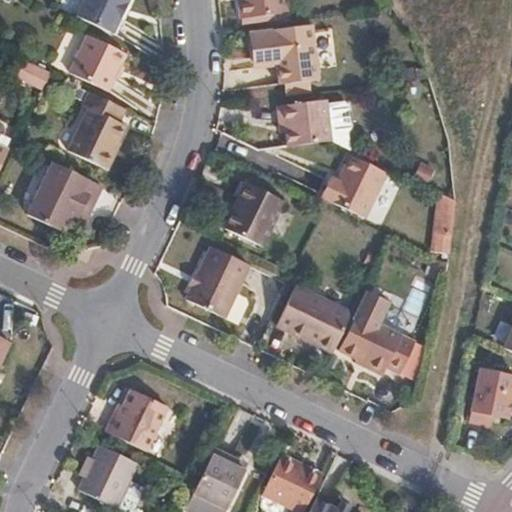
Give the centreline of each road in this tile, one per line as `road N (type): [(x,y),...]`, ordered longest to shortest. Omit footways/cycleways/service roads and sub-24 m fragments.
road 1 (residential): [(424,466),(111,317)]
road 2 (residential): [(199,0),(204,87),(111,317)]
road 3 (residential): [(111,317),(28,511)]
road 4 (residential): [(111,317),(0,265)]
